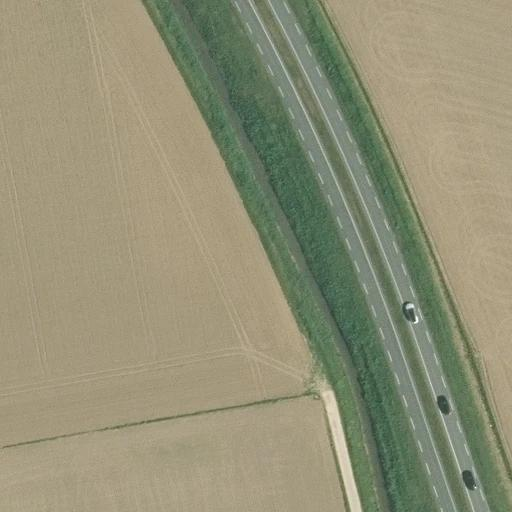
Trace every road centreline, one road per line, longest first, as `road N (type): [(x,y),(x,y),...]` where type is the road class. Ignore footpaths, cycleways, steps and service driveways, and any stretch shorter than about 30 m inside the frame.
road 1 (primary): [(239,0),(337,200),(449,511)]
road 2 (primary): [(479,511),(362,187),(272,0)]
road 3 (track): [(356,511),(327,392)]
